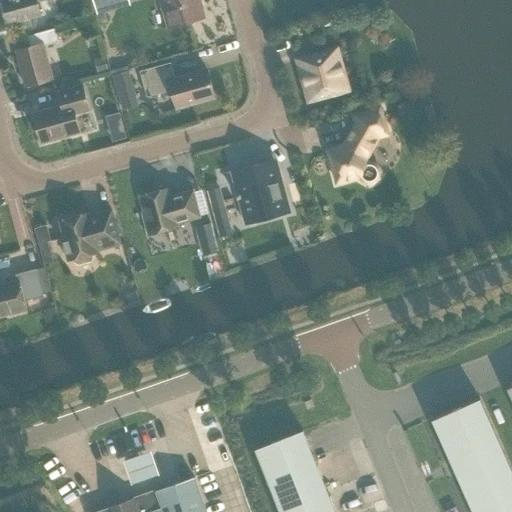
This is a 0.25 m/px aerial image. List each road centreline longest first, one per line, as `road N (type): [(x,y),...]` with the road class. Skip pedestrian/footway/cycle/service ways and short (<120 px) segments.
road 1 (residential): [(0,130),(15,187),(255,127),(268,97),(242,0)]
road 2 (tertiary): [(0,446),(332,334)]
road 3 (tertiary): [(332,334),(511,266)]
road 4 (unclassified): [(364,417),(511,357)]
